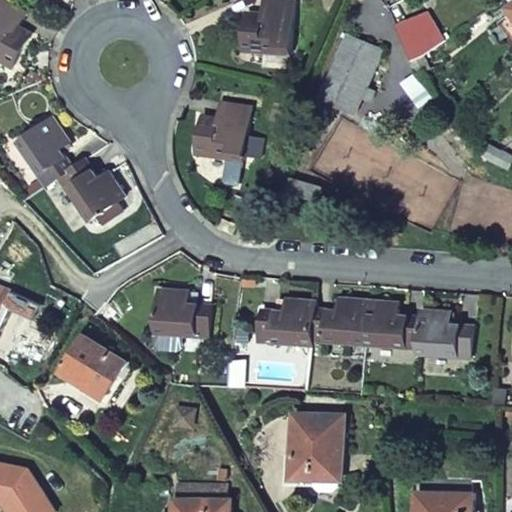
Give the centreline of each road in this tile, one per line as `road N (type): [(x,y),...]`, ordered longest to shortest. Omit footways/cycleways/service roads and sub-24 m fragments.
road 1 (residential): [(511,282),(229,259),(203,246),(169,202),(134,110)]
road 2 (residential): [(134,110),(170,78),(161,30),(116,12),(78,39)]
road 3 (residential): [(129,492),(0,381)]
